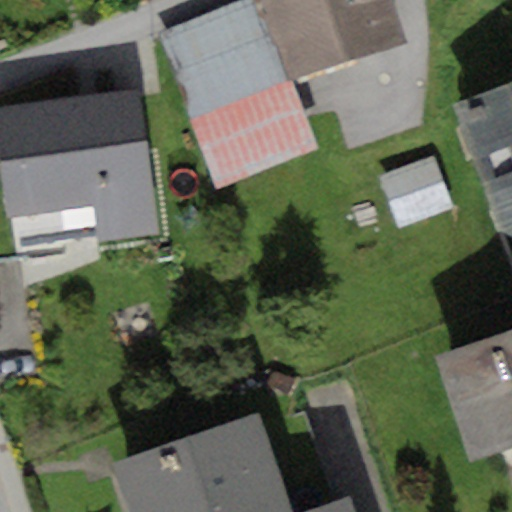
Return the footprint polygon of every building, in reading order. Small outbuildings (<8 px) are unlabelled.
[(390,0),(262,0),(294,92),(409,53),(390,0)] [(252,6),(158,44),(221,200),(315,163),(252,6)] [(511,91),(461,110),(511,249),(511,91)] [(137,100),(0,119),(0,167),(8,225),(99,213),(104,250),(156,243),(137,100)] [(437,164),(382,182),(399,236),(454,218),(437,164)] [(511,339),(439,361),(469,464),(511,451),(511,339)] [(294,511),(264,424),(116,474),(129,511),(360,511),(357,503),(330,511),(294,511)]
